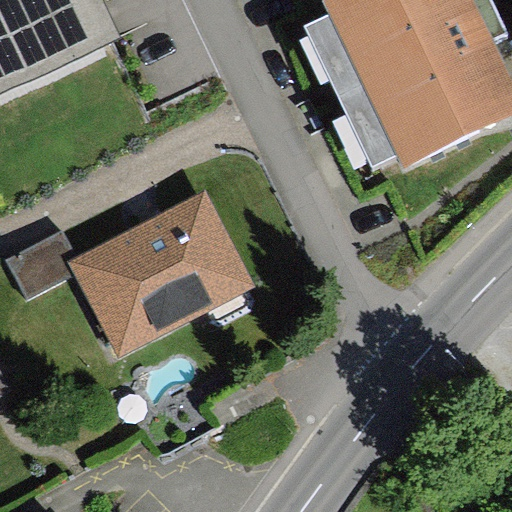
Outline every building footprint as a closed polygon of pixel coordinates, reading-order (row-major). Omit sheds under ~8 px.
[(0,0),(0,95),(122,37),(104,0),(0,0)] [(511,111),(511,94),(467,0),(354,0),(312,20),(384,172),(511,111)] [(81,258),(71,263),(77,275),(122,357),(256,284),(205,191),(81,258)] [(71,263),(81,258),(67,231),(8,262),(28,300),(77,275),(71,263)] [(0,400),(11,395),(0,372),(0,400)]
